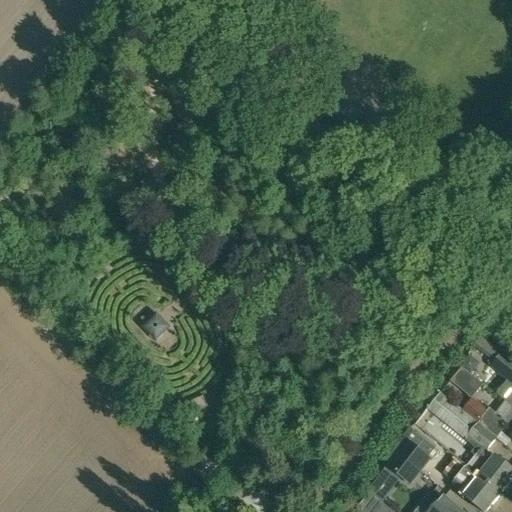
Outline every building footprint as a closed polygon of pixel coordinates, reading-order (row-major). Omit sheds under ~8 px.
[(308,0),(283,0),(281,23),(299,25),(306,25),(308,0)] [(332,119),(317,136),(336,153),(352,136),(332,119)] [(310,146),(298,160),(307,168),(315,175),(323,166),(315,159),(321,152),(311,144),(310,146)] [(155,192),(121,198),(122,206),(156,201),(155,192)] [(155,311),(142,324),(159,342),(172,330),(155,311)] [(474,347),(494,364),(503,353),(482,337),(474,347)] [(511,360),(504,354),(493,367),(511,382),(511,360)] [(478,424),(463,412),(440,393),(427,409),(466,440),(465,441),(474,449),(471,454),(475,458),(467,468),(480,478),(501,495),(511,481),(511,470),(496,458),(495,460),(487,453),(497,440),(495,438),(478,424)] [(177,408),(182,419),(208,408),(204,397),(177,408)] [(472,400),(463,412),(478,424),(495,438),(501,431),(511,439),(511,407),(505,402),(495,414),(489,410),(488,411),(473,399),(472,400)] [(414,429),(406,440),(408,442),(399,454),(420,472),(430,459),(428,457),(436,446),(414,429)] [(389,468),(411,484),(420,472),(399,454),(389,468)] [(480,478),(467,468),(453,486),(465,496),(463,498),(481,511),(487,511),(501,495),(480,478)] [(458,511),(444,499),(432,511),(458,511)]
